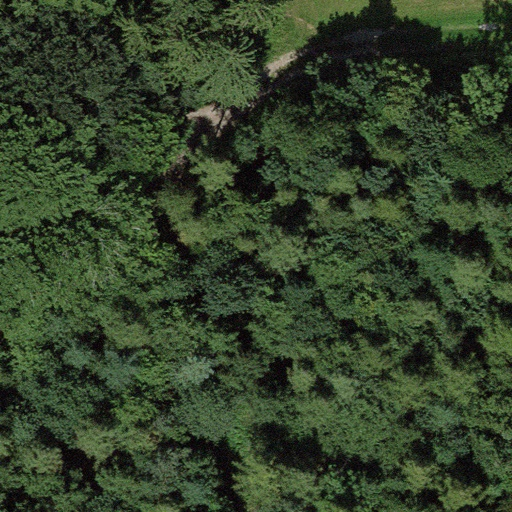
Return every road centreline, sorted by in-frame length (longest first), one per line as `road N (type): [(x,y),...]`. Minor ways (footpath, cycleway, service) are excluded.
road 1 (track): [(511,40),(316,54),(170,134),(0,101)]
road 2 (track): [(0,295),(170,134)]
